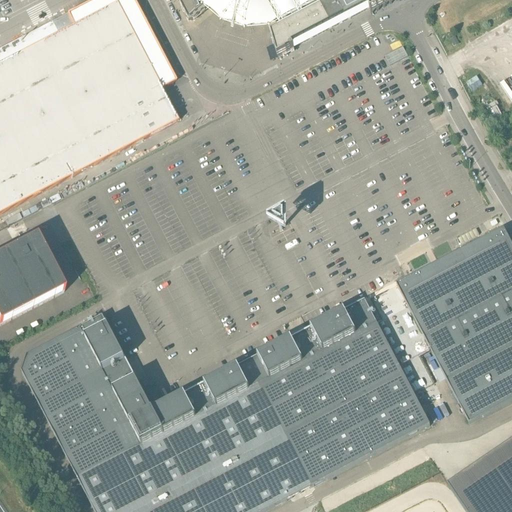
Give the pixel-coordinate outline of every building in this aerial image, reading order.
[(0,215),(28,201),(147,139),(130,107),(174,85),(157,53),(160,51),(133,0),(98,0),(68,16),(74,28),(57,36),(31,50),(26,41),(16,46),(16,47),(0,54),(0,215)] [(257,25),(259,25),(262,25),(264,24),(266,24),(267,23),(280,67),(408,0),(176,0),(178,3),(179,3),(182,8),(181,8),(183,13),(184,12),(187,17),(186,18),(188,22),(189,22),(189,21),(193,21),(194,22),(198,19),(197,18),(201,15),(201,16),(205,13),(205,12),(208,9),(209,10),(213,7),(227,19),(230,20),(232,21),(235,22),(237,23),(239,24),(242,24),(244,25),(247,25),(249,25),(254,25),(257,25)] [(388,57),(392,66),(409,57),(405,49),(388,57)] [(42,209),(51,204),(49,200),(40,205),(42,209)] [(469,425),(511,402),(511,246),(504,230),(397,286),(469,425)] [(0,326),(55,298),(64,293),(36,240),(0,258),(0,326)] [(248,364),(313,488),(430,427),(365,303),(248,364)] [(71,468),(78,481),(196,419),(184,397),(152,414),(102,318),(27,357),(22,374),(71,468)] [(266,511),(313,488),(248,364),(184,397),(196,419),(78,481),(94,511),(266,511)]
